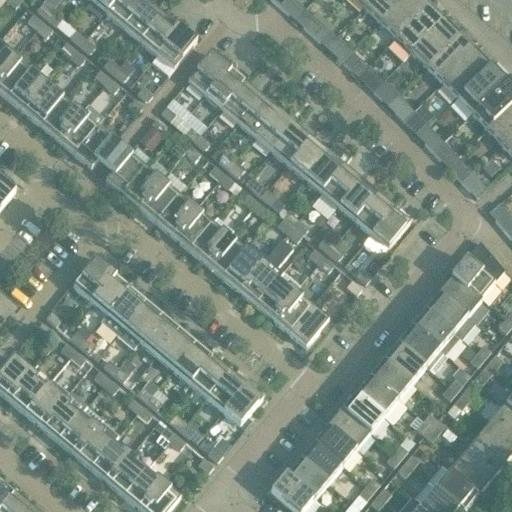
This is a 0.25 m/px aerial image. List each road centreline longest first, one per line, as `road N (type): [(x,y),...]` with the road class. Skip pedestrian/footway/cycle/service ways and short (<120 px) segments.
road 1 (residential): [(475,217),(287,38),(226,24),(217,0)]
road 2 (residential): [(310,385),(139,244),(90,237)]
road 3 (residential): [(310,385),(336,379),(475,217)]
road 4 (unclassified): [(0,361),(89,251),(90,237)]
road 5 (residential): [(217,494),(310,385)]
